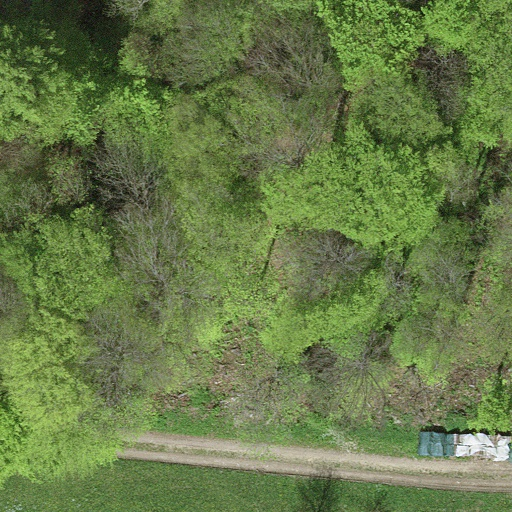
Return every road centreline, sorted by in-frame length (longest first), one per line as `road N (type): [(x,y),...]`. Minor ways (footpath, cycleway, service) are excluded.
road 1 (track): [(0,335),(181,326),(511,339)]
road 2 (track): [(0,130),(117,95)]
